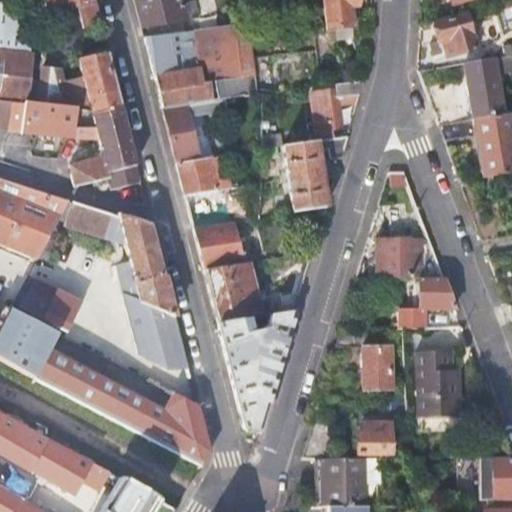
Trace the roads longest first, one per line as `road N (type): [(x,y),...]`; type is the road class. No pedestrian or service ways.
road 1 (residential): [(115,0),(240,489)]
road 2 (unclassified): [(388,79),(277,452),(263,479),(240,489)]
road 3 (residential): [(511,398),(388,79)]
